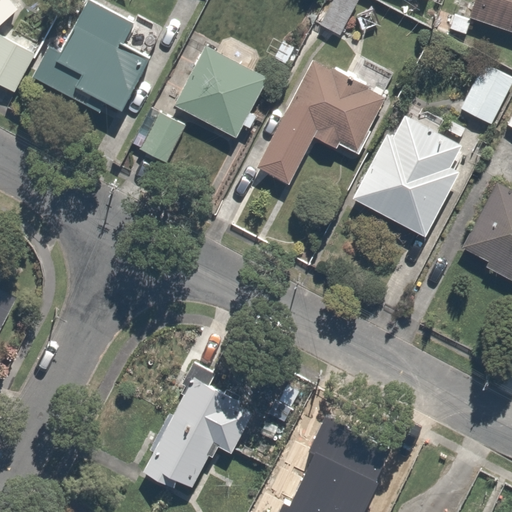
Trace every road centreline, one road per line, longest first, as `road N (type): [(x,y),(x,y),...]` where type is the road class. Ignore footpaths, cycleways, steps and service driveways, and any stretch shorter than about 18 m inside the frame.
road 1 (residential): [(125,232),(511,436)]
road 2 (residential): [(125,232),(52,388),(0,467)]
road 3 (residential): [(0,163),(125,232)]
